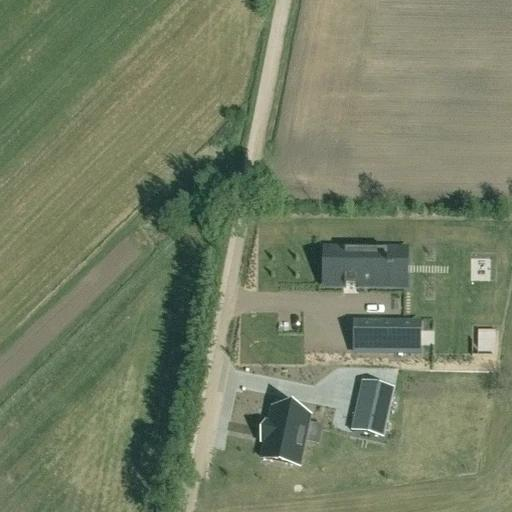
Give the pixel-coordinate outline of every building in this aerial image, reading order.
[(325,287),(391,288),(391,253),(325,252),(325,287)] [(378,326),(378,355),(418,356),(419,326),(378,326)] [(394,391),(363,385),(352,433),(383,440),(394,391)] [(298,469),(303,443),(307,426),(309,419),(273,411),(270,427),(266,426),(262,444),(266,444),(263,461),(298,469)] [(266,511),(267,510),(222,503),(220,511),(266,511)]
